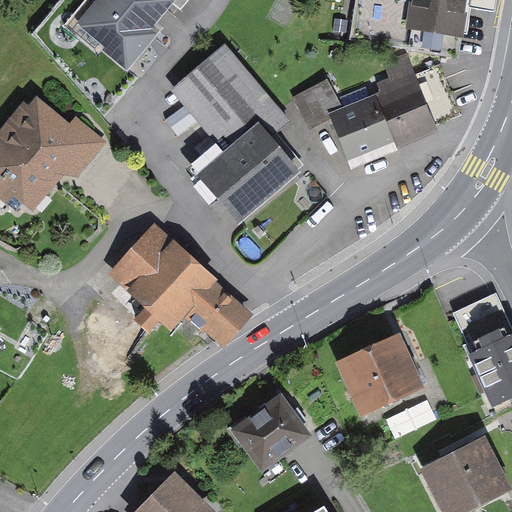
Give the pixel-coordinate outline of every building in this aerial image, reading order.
[(167,0),(103,0),(82,24),(126,64),(153,34),(146,28),(169,2),(167,0)] [(457,56),(466,0),(356,0),(351,38),(457,56)] [(178,92),(229,151),(257,126),(267,137),(285,121),(224,52),(178,92)] [(383,96),(333,115),(351,161),(432,130),(405,60),(388,67),(394,80),(379,86),(383,96)] [(326,83),(296,98),(309,123),(339,108),(326,83)] [(28,114),(24,111),(0,140),(0,191),(8,198),(16,190),(33,204),(57,175),(66,182),(99,142),(76,123),(70,130),(37,103),(28,114)] [(257,126),(229,151),(202,175),(242,220),(297,172),(267,137),(257,126)] [(244,312),(155,230),(113,274),(129,288),(110,308),(128,324),(133,318),(148,331),(161,317),(171,326),(186,310),(218,340),(244,312)] [(471,354),(511,335),(511,329),(497,296),(454,315),(471,354)] [(511,335),(471,354),(493,403),(511,394),(511,335)] [(397,339),(342,364),(363,411),(418,386),(397,339)] [(280,399),(236,431),(263,468),(307,436),(280,399)] [(429,404),(387,424),(397,444),(439,425),(429,404)] [(484,443),(428,471),(448,511),(458,511),(506,488),(484,443)] [(208,511),(174,478),(140,511),(208,511)]
